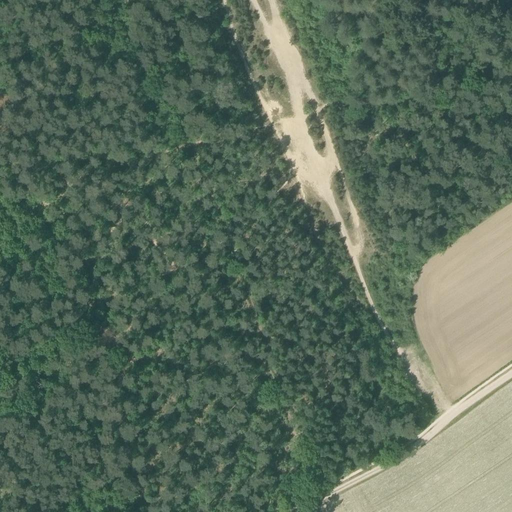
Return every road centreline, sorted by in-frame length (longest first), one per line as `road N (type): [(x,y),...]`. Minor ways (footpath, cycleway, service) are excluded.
road 1 (track): [(269,0),(293,68),(297,118),(387,335),(438,429)]
road 2 (track): [(387,335),(333,271),(312,231),(225,0)]
road 3 (track): [(305,511),(511,375)]
road 4 (track): [(271,124),(511,80)]
